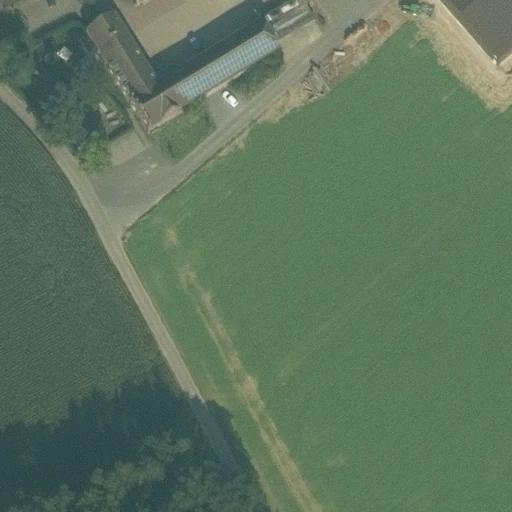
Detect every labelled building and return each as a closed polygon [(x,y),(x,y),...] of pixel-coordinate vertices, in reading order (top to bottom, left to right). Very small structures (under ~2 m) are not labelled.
[(260,25),(272,45),(314,21),(300,0),(298,0),(258,23),(259,26),(260,25)] [(511,0),(436,0),(496,68),(511,54),(511,0)] [(86,38),(95,52),(122,34),(112,18),(85,36),(86,38)] [(174,79),(191,108),(278,54),(272,45),(260,25),(259,26),(174,79)] [(146,133),(147,135),(191,108),(174,79),(157,89),(122,34),(95,52),(119,89),(147,133),(146,133)] [(125,159),(139,151),(130,135),(116,143),(125,159)]
